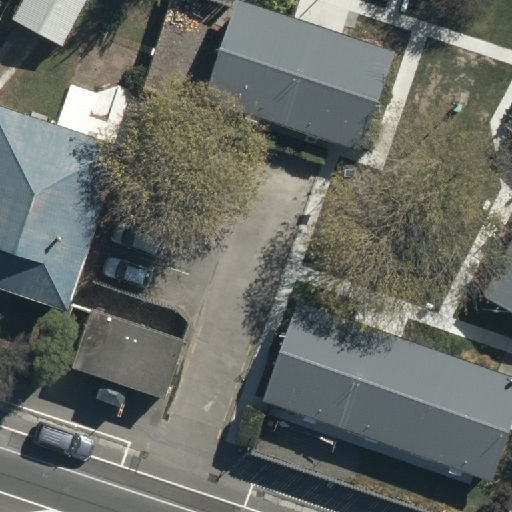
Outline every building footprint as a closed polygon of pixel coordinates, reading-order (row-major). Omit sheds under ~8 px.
[(23,0),(20,6),(63,30),(79,0),(23,0)] [(384,37),(275,0),(232,0),(204,83),(351,134),(384,37)] [(0,279),(47,299),(111,137),(0,92),(0,279)] [(511,227),(483,286),(511,299),(511,227)] [(267,384),(485,462),(511,388),(511,361),(302,287),(267,384)] [(75,368),(160,399),(184,333),(99,302),(75,368)]
